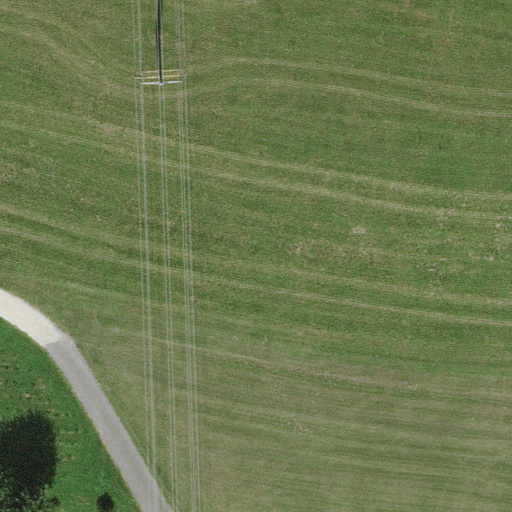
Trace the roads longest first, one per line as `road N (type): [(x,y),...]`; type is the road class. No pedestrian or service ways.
road 1 (track): [(1,299),(354,368),(511,388)]
road 2 (track): [(161,511),(65,345),(50,327),(0,299)]
